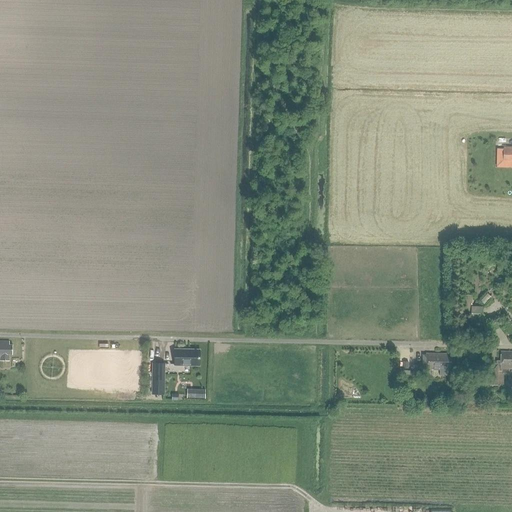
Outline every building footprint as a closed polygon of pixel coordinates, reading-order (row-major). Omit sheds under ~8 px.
[(511,150),(503,150),(503,162),(511,162),(511,150)] [(472,307),(472,296),(464,296),(463,320),(471,320),(483,321),(483,307),(472,307)] [(12,355),(13,346),(10,346),(10,342),(0,341),(0,357),(0,362),(9,362),(9,355),(12,355)] [(175,350),(174,366),(199,366),(200,351),(175,350)] [(488,364),(488,385),(501,385),(501,374),(509,374),(509,370),(511,369),(511,352),(501,352),(501,363),(498,363),(498,364),(488,364)] [(426,354),(425,370),(440,370),(439,376),(446,376),(447,366),(450,366),(451,358),(447,358),(447,355),(426,354)] [(164,395),(165,364),(152,363),(152,394),(164,395)] [(476,375),(476,363),(468,363),(468,375),(476,375)] [(194,390),(193,399),(205,399),(205,390),(194,390)]
